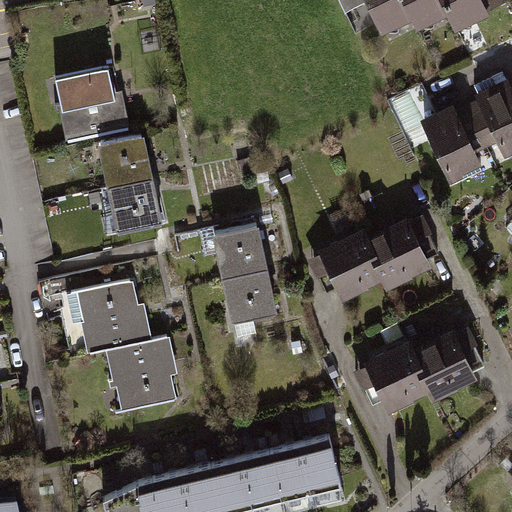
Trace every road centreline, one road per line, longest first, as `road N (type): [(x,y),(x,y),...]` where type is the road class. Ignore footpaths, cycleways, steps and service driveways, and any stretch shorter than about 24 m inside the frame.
road 1 (residential): [(0,124),(64,445)]
road 2 (residential): [(407,504),(316,285)]
road 3 (residential): [(511,405),(429,223)]
road 4 (residential): [(511,410),(407,504)]
